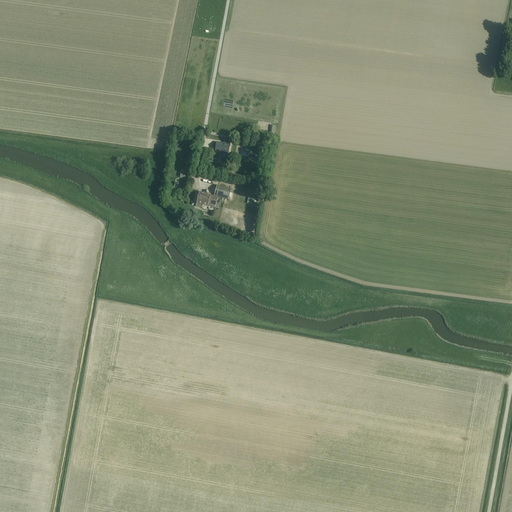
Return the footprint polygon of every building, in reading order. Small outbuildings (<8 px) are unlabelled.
[(219,151),(219,153),(228,155),(230,144),(223,143),(223,144),(216,143),(215,150),(219,151)] [(181,170),(180,179),(188,180),(189,172),(181,170)] [(246,184),(246,182),(247,178),(233,174),(232,178),(228,177),(228,179),(239,182),(246,184)] [(217,186),(214,197),(217,198),(228,201),(231,190),(217,186)] [(199,193),(195,207),(202,209),(203,206),(208,207),(215,209),(217,198),(214,197),(211,196),(199,193)]
